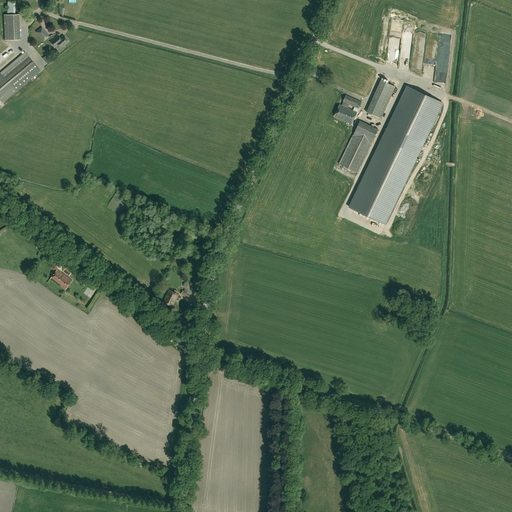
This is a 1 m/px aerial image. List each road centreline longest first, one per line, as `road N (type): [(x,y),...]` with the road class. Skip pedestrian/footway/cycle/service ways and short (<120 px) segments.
road 1 (unclassified): [(511,459),(202,350)]
road 2 (tertiary): [(202,350),(216,258),(298,76)]
road 3 (unclassified): [(298,76),(41,11)]
road 4 (track): [(511,121),(313,41)]
road 5 (tertiary): [(183,511),(202,350)]
road 6 (track): [(286,378),(284,511)]
